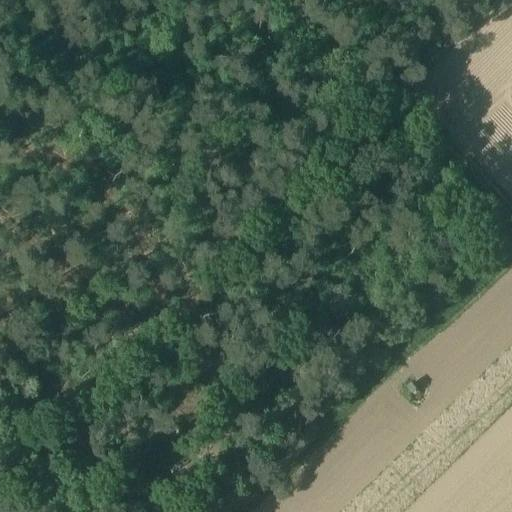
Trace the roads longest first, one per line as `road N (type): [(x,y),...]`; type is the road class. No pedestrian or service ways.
road 1 (track): [(511,251),(248,511)]
road 2 (track): [(488,0),(383,104),(511,233)]
